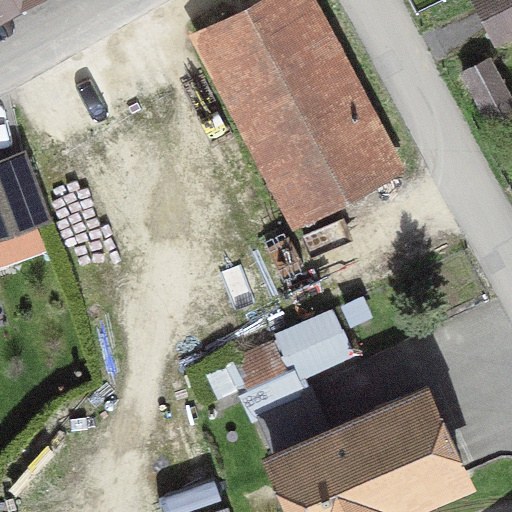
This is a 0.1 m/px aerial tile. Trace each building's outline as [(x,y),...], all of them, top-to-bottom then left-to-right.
[(0,0),(0,8),(14,0),(0,0)] [(300,0),(269,0),(205,34),(299,212),(388,164),(300,0)] [(511,0),(475,0),(494,37),(511,27),(511,0)] [(511,100),(489,58),(462,72),(491,125),(511,113),(511,100)] [(0,233),(46,216),(24,156),(0,164),(0,233)] [(398,511),(396,505),(465,475),(462,469),(459,470),(424,389),(330,431),(310,383),(295,390),(287,373),(348,347),(331,309),(277,332),(280,339),(236,359),(274,455),(301,511),(398,511)]
